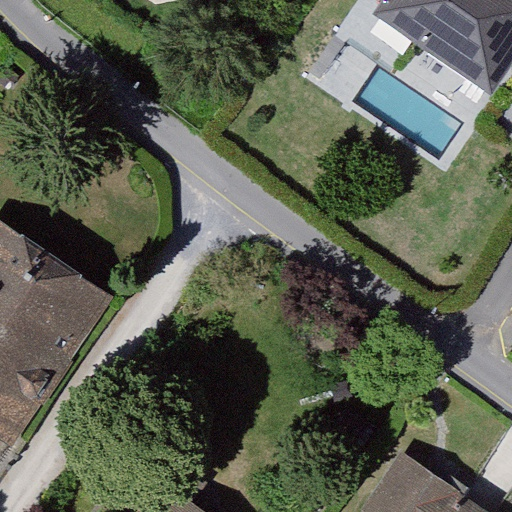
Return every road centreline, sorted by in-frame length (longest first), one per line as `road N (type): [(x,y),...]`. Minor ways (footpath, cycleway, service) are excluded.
road 1 (residential): [(221,198),(3,511)]
road 2 (residential): [(221,198),(511,400)]
road 3 (residential): [(0,2),(39,50),(124,126),(221,198)]
